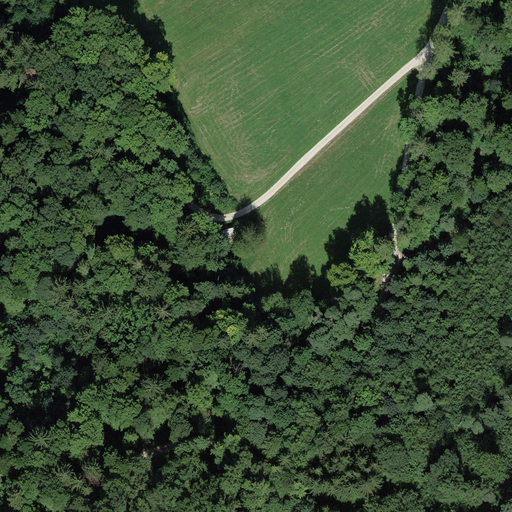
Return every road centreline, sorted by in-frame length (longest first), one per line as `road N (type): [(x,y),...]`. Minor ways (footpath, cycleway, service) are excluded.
road 1 (track): [(62,511),(146,453),(173,445),(248,449),(289,438),(350,387),(392,261),(430,42)]
road 2 (track): [(0,177),(102,157),(139,168),(200,218),(249,209),(430,42)]
road 3 (track): [(0,343),(42,274),(88,230),(135,211),(200,218)]
road 4 (track): [(511,193),(439,246),(392,261)]
